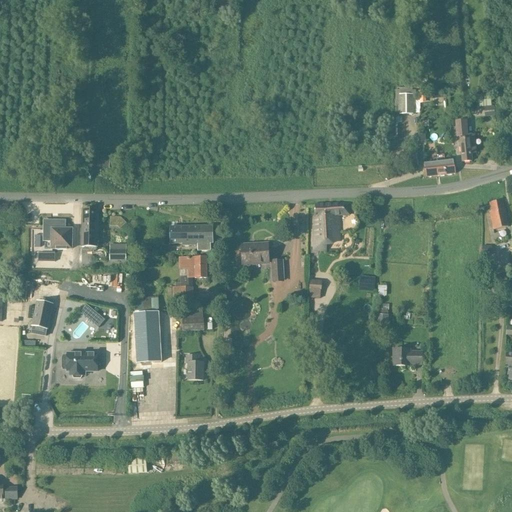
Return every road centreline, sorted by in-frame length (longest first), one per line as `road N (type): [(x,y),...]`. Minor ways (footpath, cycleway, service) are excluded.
road 1 (tertiary): [(511,170),(412,191),(0,196)]
road 2 (unclassified): [(0,434),(180,428),(315,409),(511,397)]
road 3 (unknown): [(36,433),(53,304)]
